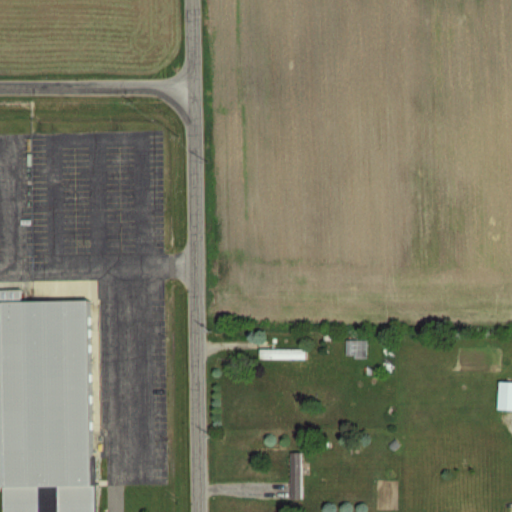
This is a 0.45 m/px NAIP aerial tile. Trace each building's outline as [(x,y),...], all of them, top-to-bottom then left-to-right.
[(101,511),(10,511),(10,487),(0,487),(0,301),(98,300),(101,511)] [(346,357),(367,357),(367,339),(346,339),(346,357)] [(307,348),(261,348),(261,358),(307,358),(307,348)] [(511,408),(511,380),(500,381),(500,409),(511,408)] [(278,501),(302,501),(302,451),(292,451),(292,487),(278,487),(278,501)]
